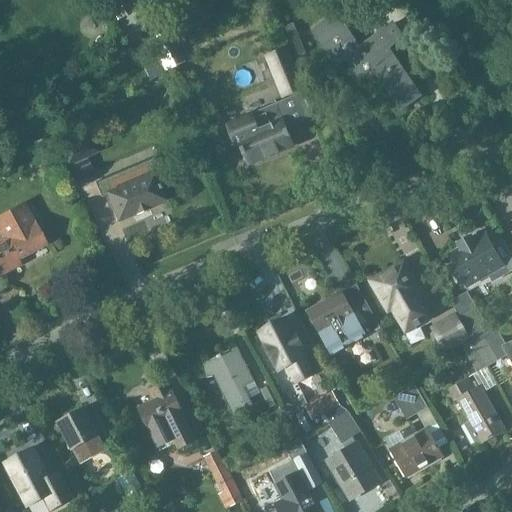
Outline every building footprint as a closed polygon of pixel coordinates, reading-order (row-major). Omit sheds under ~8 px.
[(102,0),(116,22),(132,12),(124,0),(102,0)] [(368,63),(373,71),(402,111),(420,98),(388,51),(402,40),(392,25),(378,35),(381,39),(363,51),(361,49),(358,50),(336,18),(313,34),(336,67),(346,60),(352,66),(355,71),(368,63)] [(284,28),(298,59),(308,54),(294,23),(284,28)] [(148,42),(164,73),(186,63),(170,31),(148,42)] [(305,90),(287,47),(265,57),(282,99),(305,90)] [(287,130),(278,106),(253,115),(253,114),(225,125),(235,149),(240,147),(248,165),(294,146),(287,130)] [(58,145),(74,186),(95,177),(88,157),(98,153),(90,132),(58,145)] [(46,140),(34,145),(39,157),(50,152),(46,140)] [(105,194),(117,222),(135,215),(136,217),(148,212),(147,210),(165,202),(153,174),(105,194)] [(0,236),(1,238),(0,238),(0,273),(1,273),(3,276),(20,267),(16,260),(45,245),(22,203),(0,215),(0,236)] [(486,224),(490,231),(497,228),(492,221),(486,224)] [(458,245),(461,250),(449,257),(457,271),(453,273),(461,287),(465,285),(467,288),(489,275),(493,282),(511,271),(511,256),(503,241),(493,247),(486,236),(474,243),(471,237),(458,245)] [(426,294),(406,260),(368,282),(388,317),(392,314),(405,336),(434,319),(421,297),(426,294)] [(451,302),(474,342),(485,336),(492,332),(487,322),(485,323),(467,293),(451,302)] [(349,304),(343,294),(307,313),(330,355),(366,335),(379,327),(362,296),(349,304)] [(446,355),(471,340),(455,313),(430,328),(446,355)] [(286,365),(296,386),(316,375),(287,320),(260,333),(278,369),(286,365)] [(488,367),(507,356),(511,354),(505,345),(496,330),(492,332),(485,336),(474,342),(488,367)] [(488,367),(474,342),(462,348),(463,349),(477,373),(488,367)] [(203,366),(210,378),(214,378),(235,421),(241,418),(241,417),(255,410),(244,389),(255,383),(237,349),(203,366)] [(317,398),(335,388),(327,372),(309,382),(317,398)] [(427,381),(426,378),(422,377),(419,379),(418,382),(420,385),(424,386),(427,384),(427,381)] [(453,402),(457,400),(470,423),(461,428),(471,446),(480,441),(483,445),(505,432),(479,386),(475,389),(469,378),(446,390),(453,402)] [(413,383),(392,394),(401,411),(406,421),(417,415),(427,409),(417,389),(413,383)] [(190,432),(188,427),(166,384),(150,392),(155,402),(139,410),(161,453),(174,446),(177,451),(178,451),(180,454),(185,455),(196,450),(197,446),(190,432)] [(261,392),(270,409),(278,405),(269,388),(261,392)] [(304,408),(289,417),(300,439),(328,424),(344,414),(331,391),(303,407),(304,408)] [(99,438),(85,411),(60,424),(74,450),(82,466),(107,453),(99,438)] [(280,411),(265,418),(280,446),(294,439),(280,411)] [(344,414),(328,424),(344,450),(326,460),(351,500),(380,483),(356,443),(352,438),(360,433),(348,412),(344,414)] [(442,457),(426,429),(391,449),(399,464),(396,466),(403,479),(442,457)] [(282,501),(265,510),(265,511),(268,510),(269,511),(319,511),(310,493),(324,486),(300,440),(284,447),(291,461),(269,473),(275,484),(274,485),(282,501)] [(74,500),(65,482),(61,474),(49,480),(34,449),(5,464),(7,467),(5,468),(11,480),(13,479),(28,508),(45,499),(51,511),(74,500)] [(203,459),(214,481),(221,495),(218,497),(225,510),(242,502),(229,474),(218,452),(203,459)] [(131,473),(118,480),(127,496),(139,490),(131,473)] [(83,487),(73,493),(79,504),(90,499),(83,487)]
